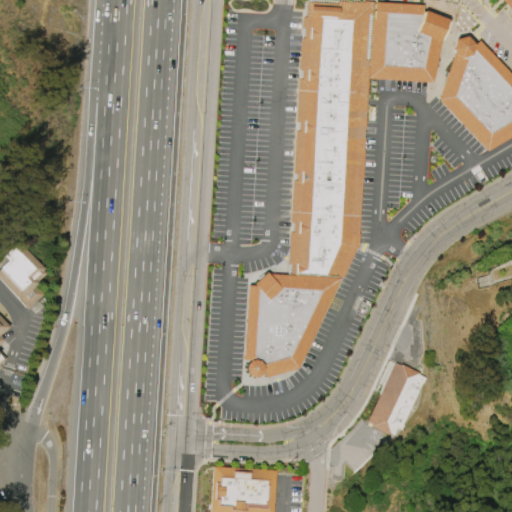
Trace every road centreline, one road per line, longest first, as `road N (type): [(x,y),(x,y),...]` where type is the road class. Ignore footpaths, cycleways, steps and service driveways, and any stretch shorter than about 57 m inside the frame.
road 1 (motorway): [(126,511),(158,0)]
road 2 (tertiary): [(181,430),(205,0)]
road 3 (tertiary): [(511,194),(442,235),(415,263),(347,400),(308,433)]
road 4 (motorway): [(105,203),(85,511)]
road 5 (motorway): [(85,192),(65,317),(33,432)]
road 6 (motorway): [(115,47),(105,203)]
road 7 (motorway): [(115,47),(85,192)]
road 8 (tertiary): [(181,444),(278,449),(308,433)]
road 9 (tertiary): [(308,433),(181,430)]
